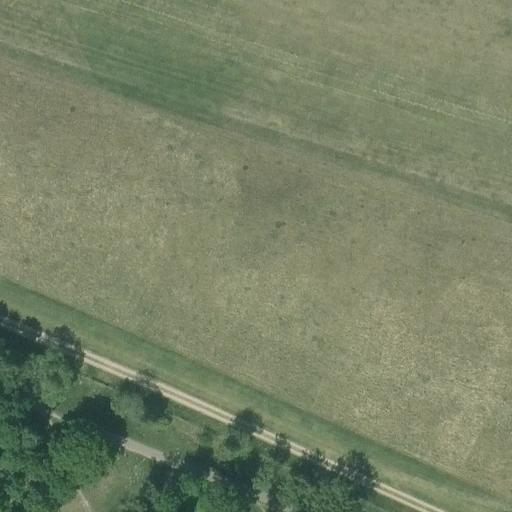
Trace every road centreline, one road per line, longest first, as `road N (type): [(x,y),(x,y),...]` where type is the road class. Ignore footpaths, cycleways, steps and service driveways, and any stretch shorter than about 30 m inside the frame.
road 1 (track): [(0,323),(429,511)]
road 2 (track): [(78,423),(288,511)]
